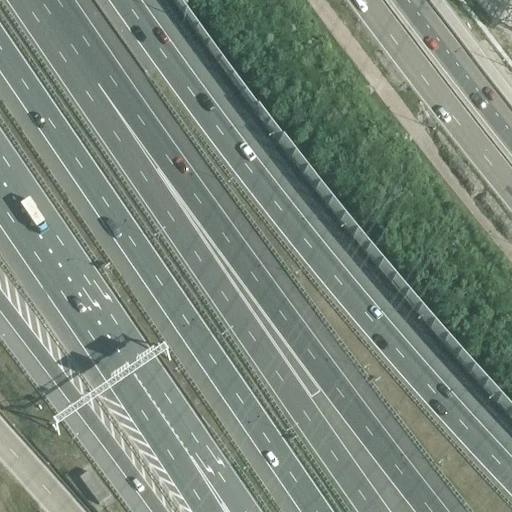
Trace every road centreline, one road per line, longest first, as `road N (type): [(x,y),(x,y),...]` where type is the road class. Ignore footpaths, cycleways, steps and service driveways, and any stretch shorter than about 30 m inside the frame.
road 1 (motorway): [(511,477),(318,258),(125,0)]
road 2 (motorway): [(0,47),(315,511)]
road 3 (motorway): [(430,511),(103,81)]
road 4 (motorway): [(374,511),(247,330),(103,81)]
road 5 (motorway): [(0,203),(179,470)]
road 6 (motorway): [(0,300),(159,511)]
road 7 (secondary): [(362,0),(511,190)]
road 8 (secondary): [(511,118),(422,0)]
